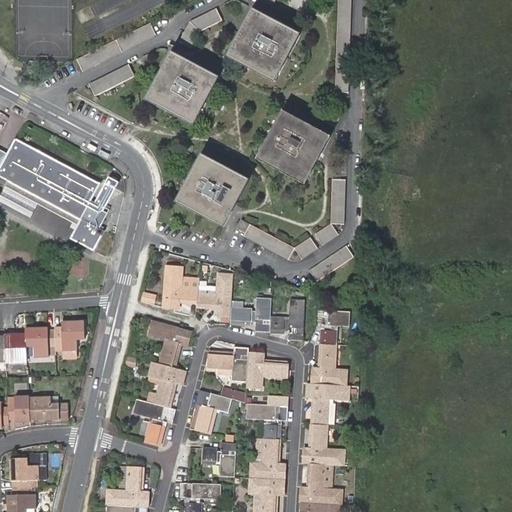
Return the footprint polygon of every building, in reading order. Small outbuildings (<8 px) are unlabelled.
[(341,0),(337,93),(351,94),(354,0),(341,0)] [(182,40),(194,47),(204,30),(226,20),(220,8),(193,21),(182,40)] [(299,34),(254,10),(230,55),(275,79),(299,34)] [(153,22),(80,58),(85,69),(159,34),(153,22)] [(193,124),(218,77),(174,53),(148,100),(193,124)] [(98,95),(138,75),(132,64),(93,84),(98,95)] [(348,105),(337,99),(325,121),(336,128),(348,105)] [(306,182),(330,136),(285,112),(260,158),(306,182)] [(70,238),(93,250),(101,235),(97,233),(107,213),(102,211),(115,187),(105,182),(94,202),(90,200),(99,183),(15,139),(7,154),(1,165),(0,166),(0,177),(80,219),(70,238)] [(224,226),(248,181),(202,157),(179,202),(224,226)] [(344,225),(346,181),(334,181),(333,224),(344,225)] [(295,249),(242,221),(237,230),(245,235),(244,236),(289,261),(295,249)] [(333,224),(317,235),(324,245),(339,234),(333,224)] [(318,249),(311,239),(296,250),(303,260),(318,249)] [(355,258),(348,247),(310,272),(318,283),(355,258)] [(289,330),(289,340),(303,340),(306,300),(292,299),(290,321),(287,321),(287,318),(272,317),(273,298),(258,297),(257,313),(253,312),(254,309),(232,308),(234,275),(220,274),(219,295),(214,295),(214,292),(199,291),(200,287),(185,286),(185,289),(181,288),(182,268),(167,267),(164,306),(179,307),(180,297),(184,297),(184,301),(198,302),(198,306),(213,307),(213,303),(218,303),(217,314),(231,315),(231,323),(252,324),(253,321),(256,321),(256,331),(286,333),(286,330),(289,330)] [(341,511),(343,491),(321,490),(321,486),(324,486),(325,465),(344,466),(345,450),(323,449),(323,445),(327,445),(329,403),(326,403),(326,400),(342,401),(343,385),(347,385),(348,371),(333,370),(333,365),(336,365),(338,330),(335,330),(335,326),(350,327),(351,313),(317,310),(317,325),(326,326),(326,329),(322,329),(320,364),(324,365),(323,369),(313,369),(312,384),(307,383),(306,399),(317,399),(317,403),(313,403),(311,445),(314,445),(314,449),(303,448),(303,463),(310,464),(308,485),(312,485),(312,489),(301,488),(299,511),(341,511)] [(183,386),(187,371),(174,368),(180,346),(177,345),(178,341),(188,344),(192,330),(152,319),(148,333),(169,339),(168,343),(166,342),(159,364),(153,362),(149,376),(164,380),(163,384),(161,383),(155,404),(147,401),(139,399),(134,413),(155,419),(154,423),(144,420),(141,434),(147,436),(146,443),(160,447),(166,426),(163,425),(164,421),(173,424),(177,410),(170,408),(175,387),(172,386),(173,383),(183,386)] [(0,361),(6,362),(6,356),(12,356),(13,361),(28,361),(27,345),(35,345),(36,357),(57,356),(57,350),(64,350),(78,350),(77,339),(85,339),(85,320),(63,321),(63,327),(56,327),(56,330),(49,330),(49,327),(27,328),(27,334),(12,335),(12,341),(5,341),(5,335),(0,335),(0,361)] [(249,353),(249,347),(234,346),(233,357),(230,356),(230,353),(208,352),(208,367),(229,368),(229,366),(233,366),(232,381),(247,382),(247,387),(262,388),(263,373),(267,373),(267,376),(287,377),(288,362),(268,361),(268,364),(263,364),(264,353),(249,353)] [(164,380),(149,376),(148,380),(152,381),(147,401),(155,404),(161,383),(163,384),(164,380)] [(200,390),(196,405),(205,407),(204,411),(201,410),(196,431),(210,435),(216,414),(213,414),(214,409),(229,413),(233,399),(200,390)] [(288,421),(289,396),(269,395),(269,405),(248,404),(247,419),(269,420),(269,424),(266,424),(264,461),(267,461),(267,464),(251,464),(250,494),(265,495),(265,498),(262,498),(261,511),(276,511),(277,499),(274,499),(274,495),(284,496),(286,465),(276,465),(276,461),(280,461),(282,425),(278,425),(279,420),(288,421)] [(0,401),(0,428),(2,428),(2,424),(9,423),(9,418),(16,418),(16,422),(31,422),(31,419),(37,419),(37,420),(60,419),(60,418),(68,417),(68,402),(60,402),(59,396),(30,397),(30,396),(15,396),(16,403),(8,403),(8,408),(2,408),(1,401),(0,401)] [(235,478),(237,444),(222,443),(221,454),(218,454),(218,450),(203,449),(202,464),(217,465),(217,463),(221,463),(220,477),(235,478)] [(25,511),(25,509),(36,508),(36,493),(29,494),(29,479),(40,479),(40,464),(30,464),(29,457),(11,457),(12,479),(14,479),(14,494),(8,494),(8,511),(25,511)] [(130,492),(120,492),(108,491),(107,511),(148,511),(149,493),(139,493),(139,489),(143,489),(143,467),(128,466),(127,488),(130,489),(130,492)] [(122,466),(120,492),(130,492),(130,489),(127,488),(128,466),(122,466)] [(201,511),(202,503),(200,503),(200,499),(221,501),(222,485),(189,484),(181,483),(180,498),(190,499),(190,502),(187,502),(186,511),(201,511)]
